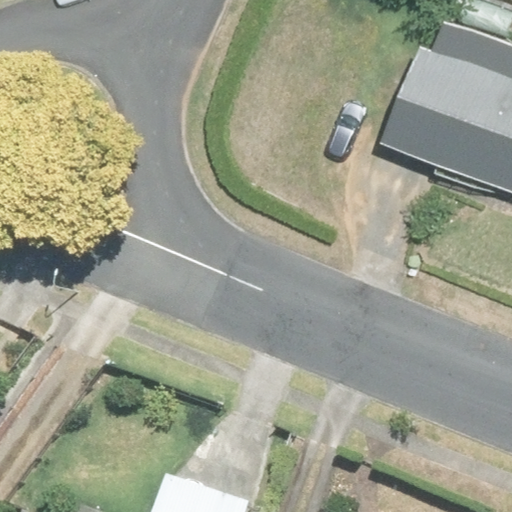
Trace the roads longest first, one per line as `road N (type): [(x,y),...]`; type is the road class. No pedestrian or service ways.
road 1 (residential): [(216,276),(511,391)]
road 2 (residential): [(165,18),(159,111),(180,224),(216,276)]
road 3 (residential): [(216,276),(73,256),(0,220)]
road 4 (residential): [(0,63),(32,37),(165,18)]
